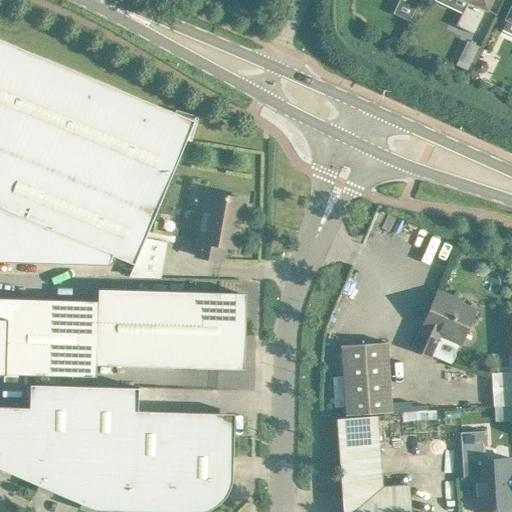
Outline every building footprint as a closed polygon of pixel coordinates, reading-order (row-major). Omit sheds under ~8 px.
[(399,0),(393,14),(408,22),(418,0),(399,0)] [(467,0),(456,26),(474,34),(489,0),(467,0)] [(511,7),(507,18),(503,28),(511,32),(511,7)] [(0,260),(111,264),(111,262),(109,262),(112,254),(134,264),(186,140),(189,141),(197,117),(175,110),(174,111),(0,38),(0,260)] [(467,41),(456,65),(467,70),(478,46),(467,41)] [(196,255),(202,257),(222,260),(224,245),(236,247),(245,199),(207,192),(207,194),(211,195),(208,208),(204,208),(204,209),(204,212),(196,255)] [(381,215),(372,248),(389,253),(398,220),(381,215)] [(97,300),(96,364),(235,368),(237,292),(98,288),(97,300)] [(437,292),(426,316),(422,327),(413,349),(430,356),(441,331),(462,340),(475,311),(451,300),(452,298),(437,292)] [(0,373),(95,377),(96,364),(97,300),(0,297),(0,373)] [(386,342),(341,345),(346,415),(391,412),(386,342)] [(511,359),(501,359),(501,369),(511,369),(511,359)] [(29,407),(40,407),(38,484),(81,502),(84,386),(30,384),(29,407)] [(138,387),(84,386),(81,502),(96,508),(124,509),(127,410),(137,410),(138,387)] [(0,467),(34,482),(38,484),(40,407),(29,407),(0,406),(0,467)] [(167,511),(169,454),(170,411),(137,410),(127,410),(124,509),(167,511)] [(169,454),(233,456),(233,437),(212,436),(212,413),(170,411),(169,454)] [(376,415),(356,417),(336,418),(342,511),(411,511),(409,485),(381,487),(376,415)] [(460,432),(462,459),(463,479),(475,478),(477,511),(497,511),(496,507),(511,505),(511,487),(510,458),(485,459),(484,431),(460,432)] [(233,456),(169,454),(167,511),(195,511),(198,511),(202,511),(205,510),(208,509),(211,508),(214,507),(217,505),(219,503),(222,500),(224,498),(226,495),(228,492),(229,489),(230,486),(231,483),(232,479),(233,456)]
